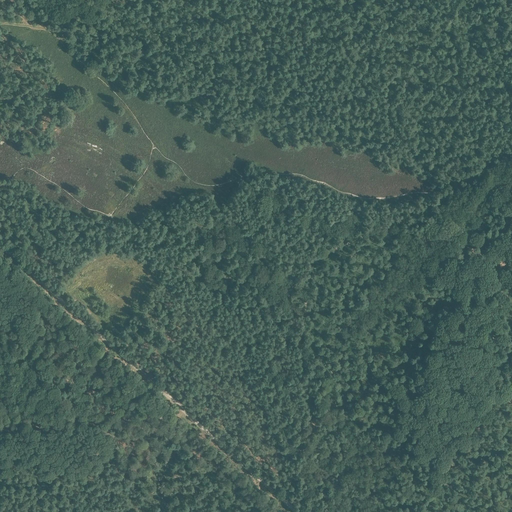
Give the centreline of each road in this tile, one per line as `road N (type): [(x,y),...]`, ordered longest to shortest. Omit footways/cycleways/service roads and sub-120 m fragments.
road 1 (track): [(287,505),(0,244)]
road 2 (track): [(185,414),(0,428)]
road 3 (track): [(511,389),(399,511)]
